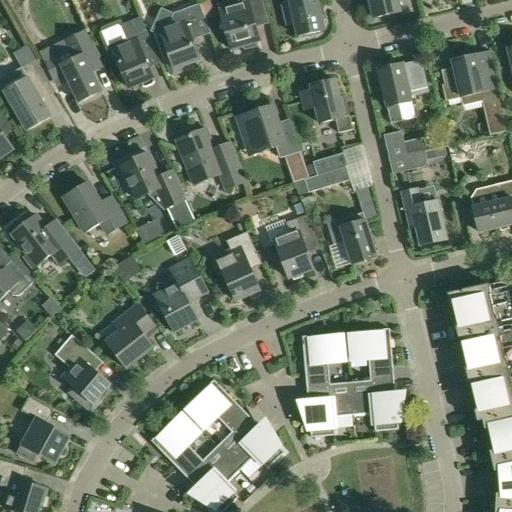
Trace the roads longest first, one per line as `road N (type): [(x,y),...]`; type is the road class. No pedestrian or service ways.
road 1 (residential): [(0,194),(124,123),(227,82),(351,47)]
road 2 (residential): [(451,511),(448,459),(404,276)]
road 3 (residential): [(404,276),(351,47)]
road 4 (residential): [(95,467),(150,396),(247,337)]
road 5 (residential): [(247,337),(404,276)]
road 6 (residential): [(511,9),(351,47)]
